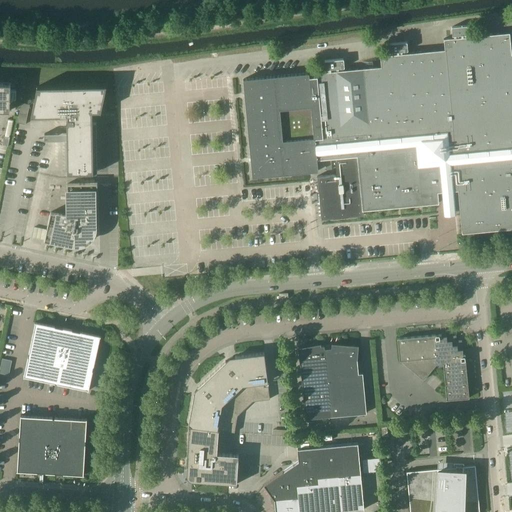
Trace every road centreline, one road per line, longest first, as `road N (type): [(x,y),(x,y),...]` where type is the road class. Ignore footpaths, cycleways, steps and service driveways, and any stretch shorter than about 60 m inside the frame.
road 1 (unclassified): [(166,499),(170,404),(183,371),(213,343),(245,330),(479,310)]
road 2 (tertiary): [(160,327),(194,301),(226,290),(475,266)]
road 3 (unclassified): [(499,511),(479,310)]
road 4 (tertiary): [(121,496),(127,397),(135,364),(160,327)]
road 5 (unclassified): [(0,292),(78,310),(114,286)]
road 6 (unclassified): [(0,489),(121,496)]
road 7 (unclassified): [(114,286),(90,271),(0,250)]
